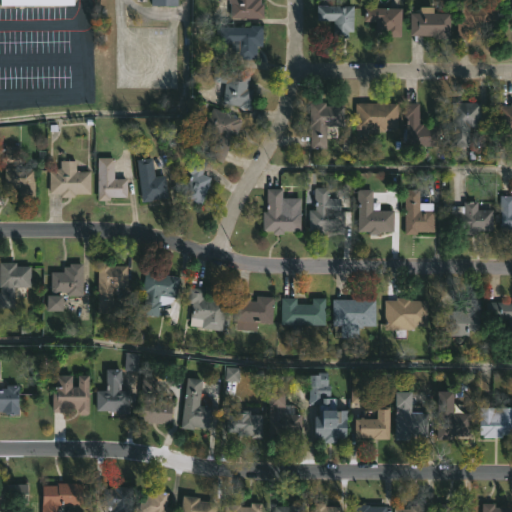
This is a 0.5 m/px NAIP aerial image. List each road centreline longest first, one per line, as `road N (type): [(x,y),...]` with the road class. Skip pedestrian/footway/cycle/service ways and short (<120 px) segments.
road 1 (residential): [(511,269),(279,269),(123,234),(0,228)]
road 2 (residential): [(511,473),(222,472),(122,454),(0,450)]
road 3 (residential): [(295,0),(292,71),(269,151),(229,219),(218,257)]
road 4 (residential): [(511,74),(292,71)]
